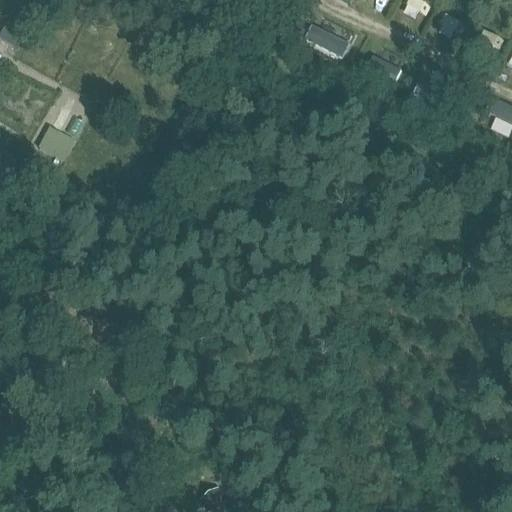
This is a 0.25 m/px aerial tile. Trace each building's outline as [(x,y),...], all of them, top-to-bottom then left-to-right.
[(420,26),(427,5),(411,0),(408,0),(401,19),(420,26)] [(440,39),(454,40),(456,23),(441,22),(440,39)] [(7,27),(0,38),(0,42),(13,50),(22,35),(7,27)] [(312,30),(306,43),(343,62),(350,49),(312,30)] [(503,70),(511,73),(511,50),(510,50),(503,70)] [(374,60),(367,74),(394,88),(402,74),(374,60)] [(363,74),(366,67),(358,63),(354,70),(363,74)] [(420,84),(414,97),(451,116),(457,102),(420,84)] [(511,110),(494,103),(488,116),(511,127),(511,110)] [(466,123),(457,119),(454,125),(462,130),(466,123)] [(30,142),(13,152),(20,164),(37,154),(30,142)] [(231,511),(218,492),(202,502),(208,511),(231,511)]
